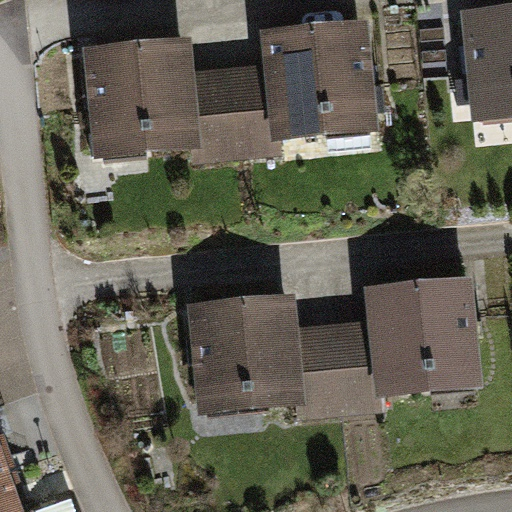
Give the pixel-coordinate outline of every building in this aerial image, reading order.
[(511,18),(477,22),(486,118),(511,115),(511,18)] [(386,134),(376,27),(269,38),(271,66),(239,69),(247,163),(279,160),(277,145),(386,134)] [(201,44),(95,54),(104,158),(199,149),(201,168),(247,163),(239,69),(204,72),(201,44)] [(375,295),(377,329),(334,331),(338,402),(482,394),(476,289),(375,295)] [(301,303),(201,309),(206,409),(338,402),(334,331),(303,333),(301,303)] [(0,411),(0,492),(26,483),(0,411)] [(36,511),(26,483),(0,492),(0,511),(36,511)]
